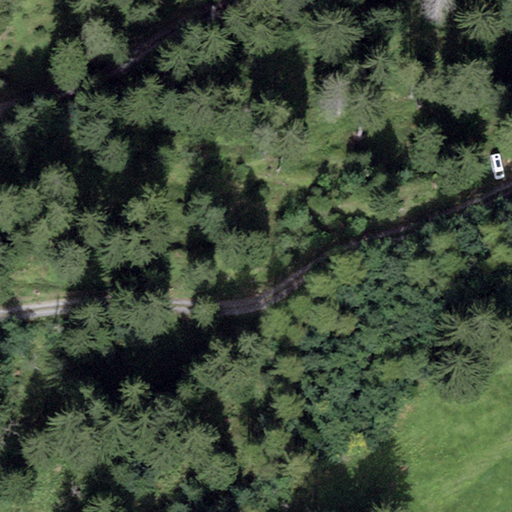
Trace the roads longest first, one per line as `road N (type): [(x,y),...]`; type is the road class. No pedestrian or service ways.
road 1 (track): [(0,313),(78,300),(256,304),(329,256),(511,185)]
road 2 (track): [(0,109),(87,80),(181,22),(238,0)]
